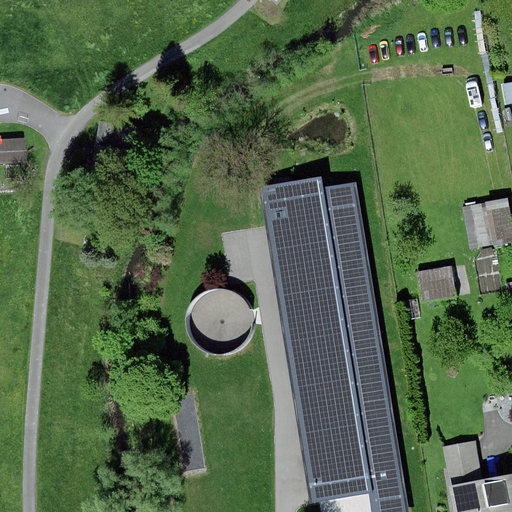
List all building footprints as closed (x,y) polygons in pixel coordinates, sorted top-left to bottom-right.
[(341,124),(257,139),(262,204),(279,202),(296,320),(287,322),(296,380),(310,378),(318,441),(408,426),(406,398),(386,401),(341,124)] [(18,143),(0,143),(0,164),(18,164),(18,143)] [(504,201),(479,205),(486,250),(511,246),(504,201)] [(262,204),(230,209),(247,327),(287,322),(296,320),(279,202),(262,204)] [(452,262),(417,262),(418,301),(453,301),(452,262)] [(250,388),(252,399),(258,452),(272,451),(318,441),(310,378),(296,380),(250,388)] [(252,399),(190,406),(201,511),(271,511),(278,509),(272,451),(258,452),(252,399)] [(472,442),(436,451),(443,477),(479,469),(472,442)] [(511,511),(511,474),(440,486),(444,511),(511,511)] [(411,511),(410,491),(360,494),(361,511),(411,511)]
